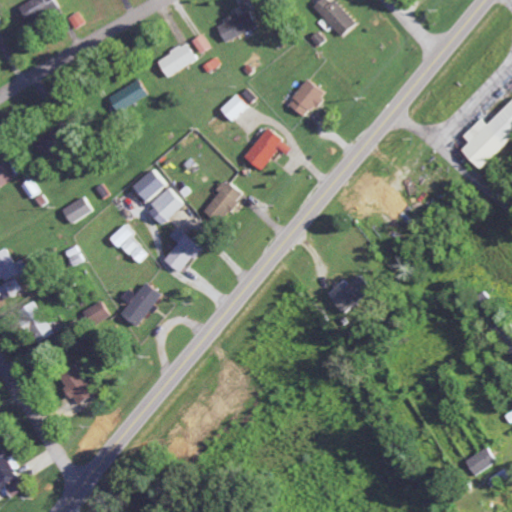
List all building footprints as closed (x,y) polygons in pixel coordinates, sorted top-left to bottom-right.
[(30,24),(60,10),(55,0),(34,0),(21,6),(30,24)] [(343,37),(356,24),(333,0),(322,0),(315,7),(343,37)] [(218,25),(227,43),(258,28),(250,10),(218,25)] [(70,19),(77,31),(87,24),(80,13),(70,19)] [(213,48),(204,35),(194,41),(204,55),(213,48)] [(199,62),(190,44),(160,59),(169,77),(199,62)] [(327,94),(310,80),(290,104),(307,118),(327,94)] [(151,98),(143,81),(112,97),(119,113),(151,98)] [(224,110),(235,122),(251,107),(239,95),(224,110)] [(511,102),(488,125),(483,119),(464,136),(470,143),(462,150),(480,169),(511,139),(511,102)] [(39,140),(46,158),(68,149),(63,136),(71,133),(69,127),(39,140)] [(281,150),(288,156),(294,149),(270,129),(247,158),(264,172),(281,150)] [(136,187),(150,202),(169,185),(156,170),(136,187)] [(42,193),(34,180),(24,186),(33,199),(42,193)] [(206,212),(223,225),(245,195),(229,182),(206,212)] [(166,226),(187,204),(171,189),(150,211),(166,226)] [(95,212),(87,197),(65,210),(73,225),(95,212)] [(114,238),(140,266),(151,256),(134,238),(137,235),(128,225),(114,238)] [(168,262),(183,273),(194,258),(198,261),(207,248),(178,229),(172,238),(181,243),(168,262)] [(25,261),(16,264),(10,250),(0,253),(0,278),(1,282),(29,271),(25,261)] [(375,294),(363,276),(332,298),(344,315),(375,294)] [(140,296),(131,289),(125,299),(132,304),(124,316),(141,328),(164,294),(149,284),(140,296)] [(84,314),(94,328),(113,316),(104,301),(84,314)] [(57,335),(38,302),(23,310),(42,343),(57,335)] [(78,406),(96,395),(76,364),(60,375),(68,388),(67,389),(78,406)] [(0,491),(20,482),(4,449),(0,450),(0,491)] [(501,464),(493,449),(470,460),(478,476),(501,464)]
